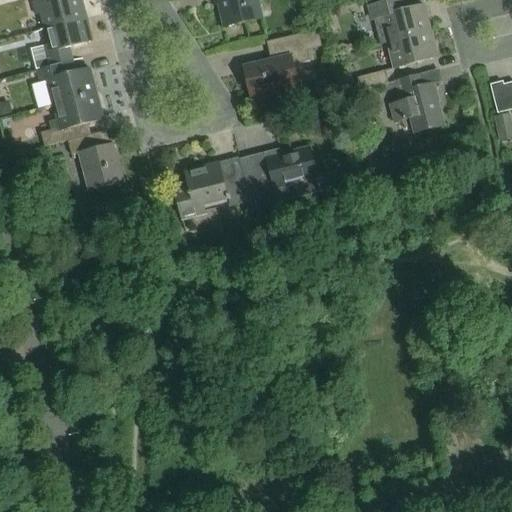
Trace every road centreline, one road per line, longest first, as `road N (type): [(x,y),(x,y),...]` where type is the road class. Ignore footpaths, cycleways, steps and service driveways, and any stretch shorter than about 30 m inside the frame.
road 1 (residential): [(115,0),(143,121),(162,138),(223,116),(164,5)]
road 2 (unclassified): [(0,204),(78,511)]
